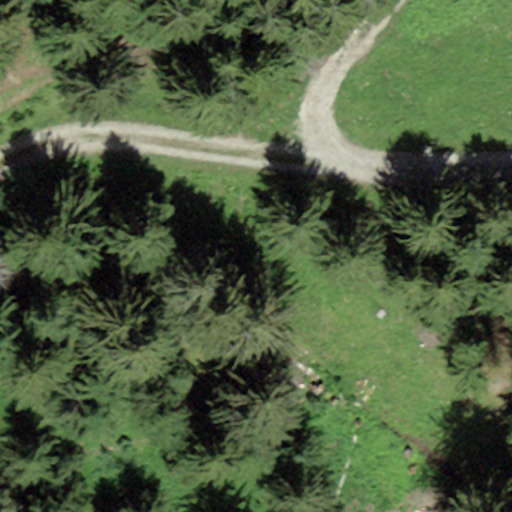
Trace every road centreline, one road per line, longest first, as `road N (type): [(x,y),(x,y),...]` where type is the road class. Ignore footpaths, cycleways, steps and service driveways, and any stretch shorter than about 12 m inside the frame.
road 1 (track): [(0,175),(100,133),(333,168),(511,171)]
road 2 (track): [(333,168),(317,110),(407,0)]
